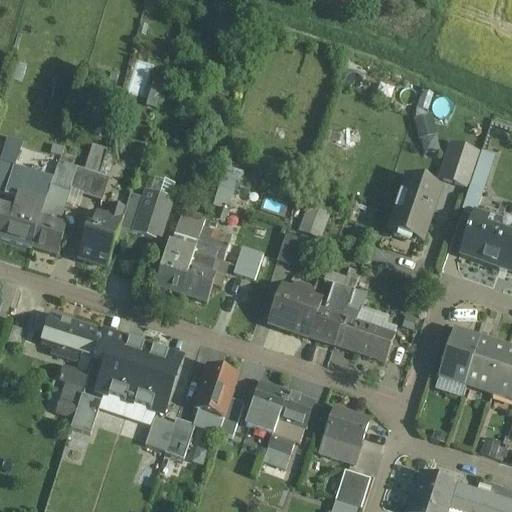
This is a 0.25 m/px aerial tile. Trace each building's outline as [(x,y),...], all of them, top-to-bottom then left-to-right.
[(128,90),(145,95),(155,66),(138,61),(128,90)] [(431,118),(414,122),(417,134),(434,130),(431,118)] [(289,130),(276,125),(271,138),(284,143),(289,130)] [(476,156),(451,147),(440,181),(465,190),(476,156)] [(481,154),(469,190),(482,194),(494,159),(481,154)] [(44,207),(31,250),(57,259),(66,231),(58,228),(65,206),(77,210),(81,197),(77,196),(77,195),(69,193),(76,170),(58,165),(52,184),(44,207)] [(84,173),(76,170),(69,193),(77,195),(84,173)] [(11,177),(0,173),(0,194),(5,196),(11,177)] [(98,177),(84,173),(77,195),(77,196),(81,197),(91,201),(98,177)] [(34,184),(11,177),(5,196),(14,199),(14,200),(18,201),(13,214),(0,210),(0,241),(31,250),(44,207),(28,202),(34,184)] [(109,181),(98,177),(91,201),(101,204),(109,181)] [(52,184),(35,179),(34,184),(28,202),(44,207),(52,184)] [(149,194),(170,198),(173,184),(152,180),(149,194)] [(406,180),(388,233),(422,245),(440,192),(406,180)] [(482,194),(469,190),(462,213),(475,217),(482,194)] [(172,203),(146,194),(143,202),(132,236),(159,245),(172,203)] [(125,214),(119,232),(132,236),(143,202),(130,197),(125,214)] [(330,216),(308,208),(298,234),(321,242),(330,216)] [(125,214),(109,209),(105,221),(97,219),(92,237),(88,235),(80,262),(107,270),(119,232),(125,214)] [(227,213),(219,210),(215,222),(223,224),(227,213)] [(191,226),(180,222),(171,248),(168,247),(155,290),(180,298),(199,240),(205,220),(194,216),(191,226)] [(511,228),(504,226),(502,232),(472,220),(459,257),(511,276),(511,228)] [(199,240),(180,298),(206,306),(215,278),(210,276),(215,263),(223,265),(231,240),(212,234),(209,243),(199,240)] [(308,246),(285,238),(276,265),(299,272),(308,246)] [(263,256),(242,249),(233,276),(254,283),(263,256)] [(345,281),(342,290),(352,293),(353,293),(359,275),(348,272),(345,281)] [(345,281),(326,274),(323,285),(332,287),(342,290),(345,281)] [(332,287),(323,314),(319,312),(317,311),(307,340),(333,349),(352,293),(342,290),(332,287)] [(299,290),(290,294),(282,292),(269,328),(307,340),(317,311),(319,312),(321,305),(313,302),(309,293),(299,290)] [(387,322),(360,313),(365,297),(353,293),(352,293),(333,349),(385,366),(394,338),(396,332),(385,328),(387,322)] [(66,355),(75,327),(49,318),(40,347),(66,355)] [(92,363),(101,335),(75,327),(66,355),(92,363)] [(22,333),(11,330),(6,349),(16,353),(22,333)] [(466,337),(453,332),(437,382),(445,384),(447,379),(464,385),(463,390),(464,391),(479,343),(466,338),(466,337)] [(95,395),(129,406),(149,346),(115,335),(95,395)] [(479,343),(464,391),(471,393),(473,387),(491,393),(489,399),(491,399),(506,351),(479,343)] [(129,406),(164,418),(184,358),(149,346),(129,406)] [(511,353),(506,351),(491,399),(498,401),(500,396),(511,399),(511,353)] [(88,377),(63,369),(59,382),(83,390),(86,381),(88,377)] [(237,379),(207,369),(193,411),(224,421),(230,402),(237,379)] [(287,396),(260,386),(246,429),(273,438),(287,396)] [(313,405),(287,396),(273,438),(294,446),(298,448),(313,405)] [(243,406),(230,402),(224,421),(218,436),(232,441),(243,406)] [(368,424),(334,412),(319,456),(332,461),(336,447),(359,454),(368,424)] [(183,462),(194,428),(175,422),(164,456),(183,462)] [(505,440),(489,435),(484,452),(499,457),(505,440)] [(294,446),(273,438),(268,452),(263,464),(285,472),(294,446)] [(359,454),(336,447),(332,461),(354,468),(359,454)] [(360,511),(370,483),(344,474),(335,504),(360,511)] [(511,511),(511,506),(423,478),(411,511),(444,511),(445,511),(511,511)]
